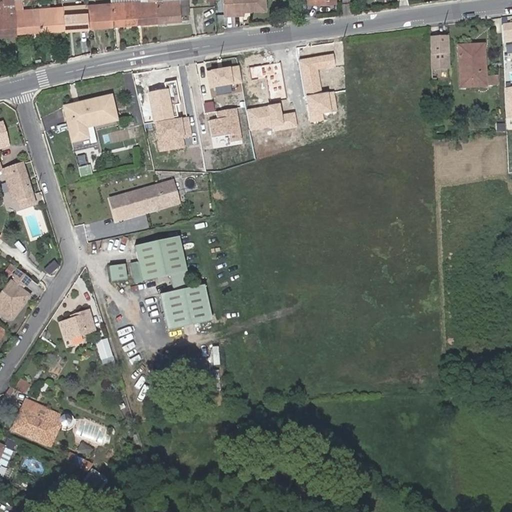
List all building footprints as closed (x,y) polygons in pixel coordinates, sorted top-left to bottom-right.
[(0,36),(16,35),(13,0),(0,0),(0,1),(4,1),(4,4),(0,4),(0,36)] [(13,0),(16,35),(40,33),(39,10),(23,11),(22,0),(13,0)] [(110,0),(111,4),(112,27),(113,27),(135,25),(133,0),(110,0)] [(156,1),(155,0),(133,0),(135,25),(157,23),(156,1)] [(155,0),(156,1),(157,23),(181,22),(180,14),(188,13),(186,0),(155,0)] [(222,0),(223,15),(242,15),(242,11),(265,10),(264,0),(222,0)] [(112,27),(111,4),(86,6),(87,29),(112,27)] [(87,29),(86,6),(62,8),(63,31),(87,29)] [(39,10),(40,33),(63,31),(62,8),(39,10)] [(511,21),(501,22),(503,41),(511,39),(511,21)] [(430,38),(431,69),(447,68),(445,38),(430,38)] [(484,87),(482,45),(458,47),(460,88),(484,87)] [(333,55),(298,61),(304,97),(321,94),(317,72),(336,68),(333,55)] [(279,63),(250,68),(252,80),(265,78),(270,102),(286,99),(279,63)] [(238,66),(205,71),(209,90),(242,84),(238,66)] [(168,94),(149,98),(160,155),(185,150),(183,141),(193,139),(189,120),(175,123),(173,112),(187,109),(181,80),(165,83),(168,94)] [(321,94),(304,97),(309,125),(323,122),(321,114),(337,111),(333,92),(321,94)] [(108,98),(61,110),(70,144),(86,140),(83,129),(114,122),(108,98)] [(282,105),(248,110),(252,134),(274,130),(275,135),(301,131),(298,114),(284,117),(282,105)] [(218,121),(209,123),(213,143),(230,140),(231,148),(245,145),(238,109),(217,113),(218,121)] [(0,124),(0,147),(9,145),(3,123),(0,124)] [(33,202),(22,163),(2,168),(9,193),(13,192),(14,198),(18,197),(20,205),(33,202)] [(116,222),(180,203),(173,180),(110,199),(116,222)] [(179,271),(170,237),(133,245),(142,279),(171,273),(174,289),(161,292),(170,327),(206,318),(197,284),(183,287),(179,271)] [(61,261),(58,257),(52,261),(55,265),(61,261)] [(108,266),(112,282),(127,278),(124,262),(108,266)] [(13,271),(8,267),(4,273),(9,276),(13,271)] [(27,287),(32,280),(18,269),(13,277),(15,279),(13,282),(10,281),(0,294),(0,312),(1,314),(2,317),(7,321),(14,319),(31,296),(22,290),(25,286),(27,287)] [(87,309),(70,315),(71,318),(58,323),(64,340),(93,331),(87,309)] [(103,337),(93,340),(98,356),(105,354),(108,353),(103,337)] [(108,353),(105,354),(108,364),(113,363),(110,352),(108,353)] [(40,381),(35,388),(43,392),(47,386),(40,381)] [(45,409),(26,400),(21,410),(13,428),(54,446),(63,423),(65,423),(66,423),(68,422),(70,421),(71,420),(72,418),(71,416),(71,415),(71,414),(70,413),(69,412),(67,411),(65,411),(63,411),(61,413),(60,414),(60,415),(45,409)] [(14,441),(8,438),(4,446),(3,445),(0,443),(0,462),(5,465),(12,449),(11,449),(14,441)] [(91,463),(75,456),(72,464),(87,470),(91,463)] [(102,488),(108,478),(93,469),(87,479),(102,488)] [(9,487),(0,483),(0,491),(6,494),(9,487)]
